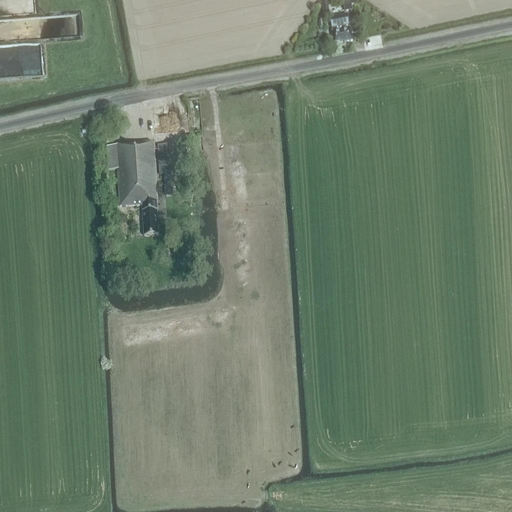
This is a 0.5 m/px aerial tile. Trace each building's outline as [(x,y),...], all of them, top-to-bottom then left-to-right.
[(322,15),(329,14),(327,1),(321,2),(322,15)] [(333,45),(352,41),(351,34),(355,33),(353,25),(349,26),(347,15),(329,18),(331,29),(333,45)] [(200,98),(191,98),(192,106),(200,106),(200,98)] [(94,127),(116,122),(114,110),(91,116),(94,127)] [(157,201),(153,144),(106,148),(108,171),(117,171),(119,208),(142,206),(144,237),(158,237),(156,202),(157,201)] [(171,175),(169,145),(157,146),(159,176),(163,175),(165,196),(172,196),(171,175)] [(130,282),(130,278),(129,267),(118,267),(118,278),(120,278),(120,283),(130,282)]
